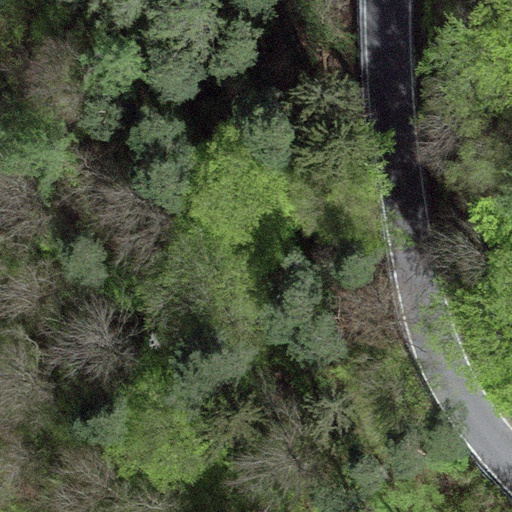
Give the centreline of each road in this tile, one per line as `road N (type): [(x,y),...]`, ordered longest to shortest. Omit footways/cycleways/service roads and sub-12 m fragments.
road 1 (tertiary): [(387,0),(401,180),(423,301),(465,405),(511,462)]
road 2 (track): [(46,511),(0,385)]
